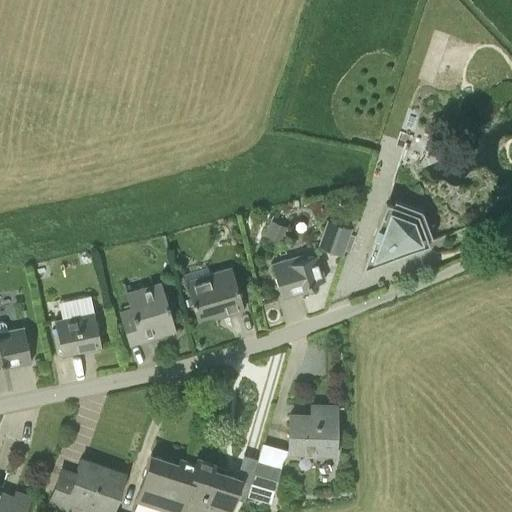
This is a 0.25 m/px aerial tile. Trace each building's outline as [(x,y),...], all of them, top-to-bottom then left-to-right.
[(385,202),(361,270),(429,244),(417,213),(385,202)] [(270,219),(264,235),(280,242),(287,226),(270,219)] [(328,219),(318,246),(340,253),(350,227),(328,219)] [(348,232),(342,248),(349,251),(355,234),(350,233),(348,232)] [(316,255),(301,260),(299,254),(271,262),(281,297),(302,291),(305,285),(324,279),(316,255)] [(185,282),(196,318),(221,310),(223,315),(243,309),(232,267),(185,282)] [(128,344),(175,329),(160,282),(128,293),(133,309),(120,313),(128,344)] [(54,320),(61,355),(85,350),(88,345),(99,342),(96,311),(54,320)] [(9,366),(30,361),(24,326),(7,329),(5,324),(1,321),(0,321),(0,362),(3,362),(9,366)] [(310,414),(289,414),(288,450),(334,452),(336,405),(311,405),(310,414)] [(178,511),(195,463),(172,456),(170,461),(150,454),(136,500),(166,509),(164,511),(178,511)] [(197,458),(195,463),(178,511),(228,511),(239,478),(211,469),(213,463),(197,458)] [(108,511),(123,474),(82,459),(74,478),(58,472),(48,499),(66,507),(69,498),(106,511),(108,511)] [(280,466),(257,460),(250,483),(273,489),(280,466)] [(249,481),(239,478),(233,498),(244,501),(249,481)] [(0,511),(23,511),(30,496),(14,490),(12,496),(0,491),(0,511)]
